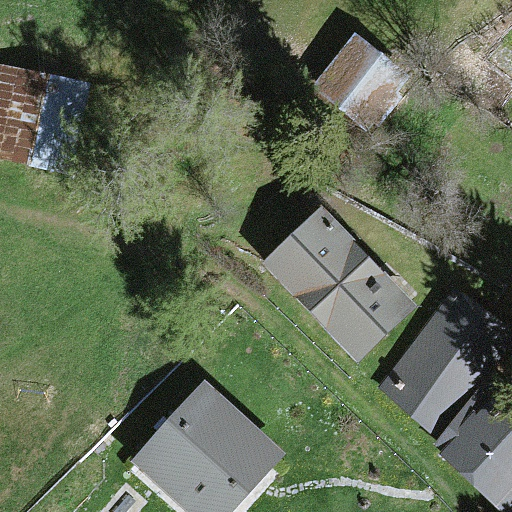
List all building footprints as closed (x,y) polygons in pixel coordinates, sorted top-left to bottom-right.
[(413,80),(356,40),(308,106),(365,147),(413,80)] [(87,88),(0,74),(0,167),(74,178),(87,88)] [(321,213),(265,269),(361,366),(417,310),(321,213)] [(483,390),(421,338),(373,395),(436,447),(483,390)] [(238,511),(291,455),(210,380),(132,464),(183,511),(238,511)] [(511,511),(511,413),(498,400),(441,459),(495,511),(511,511)]
